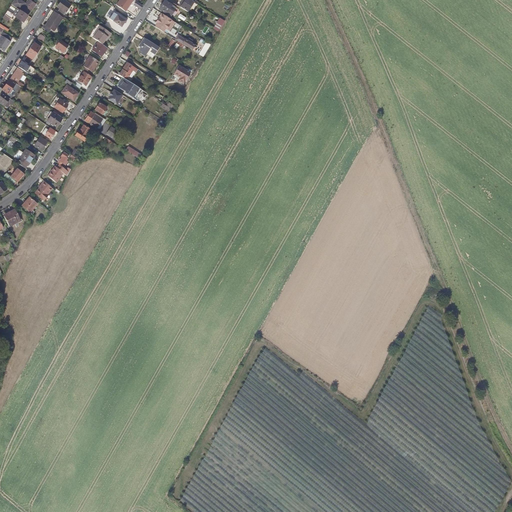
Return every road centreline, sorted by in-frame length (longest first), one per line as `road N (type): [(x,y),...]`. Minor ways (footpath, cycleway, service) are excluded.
road 1 (track): [(325,0),(511,451)]
road 2 (residential): [(0,205),(39,170),(151,0)]
